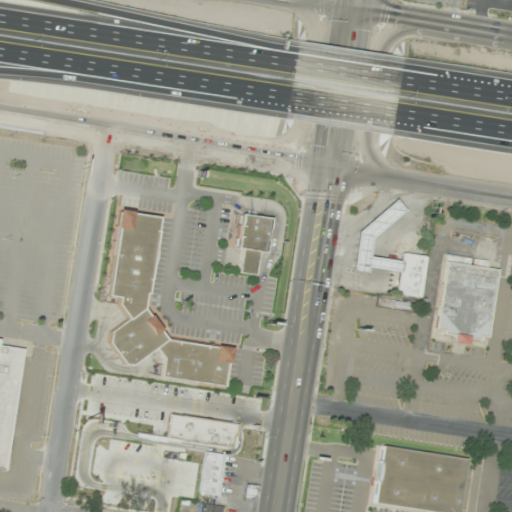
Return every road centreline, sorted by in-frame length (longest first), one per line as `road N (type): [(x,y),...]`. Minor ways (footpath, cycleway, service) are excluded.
road 1 (residential): [(105,132),(48,511)]
road 2 (primary): [(327,169),(275,511)]
road 3 (secondary): [(0,115),(327,169)]
road 4 (motorway): [(296,61),(0,19)]
road 5 (motorway): [(0,50),(292,94)]
road 6 (motorway): [(296,61),(48,0)]
road 7 (secondary): [(453,24),(391,40),(368,142),(381,166),(425,187)]
road 8 (secondary): [(222,153),(289,143),(303,124),(317,39),(312,19),(289,0)]
road 9 (motorway): [(0,76),(197,81)]
road 10 (secondary): [(327,169),(511,199)]
road 11 (primary): [(359,6),(327,169)]
road 12 (secondary): [(511,35),(359,6)]
road 13 (motorway): [(393,112),(421,129),(511,144)]
road 14 (motorway): [(393,112),(511,131)]
